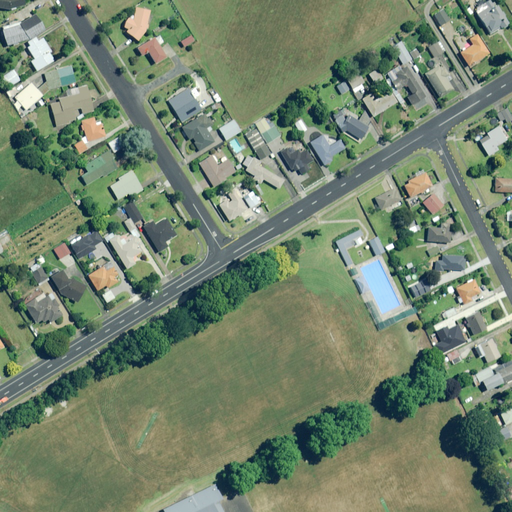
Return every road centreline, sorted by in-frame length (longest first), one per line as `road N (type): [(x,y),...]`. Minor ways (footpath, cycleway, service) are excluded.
road 1 (residential): [(0,397),(227,257)]
road 2 (residential): [(227,257),(433,129)]
road 3 (residential): [(227,257),(126,96)]
road 4 (residential): [(433,129),(511,289)]
